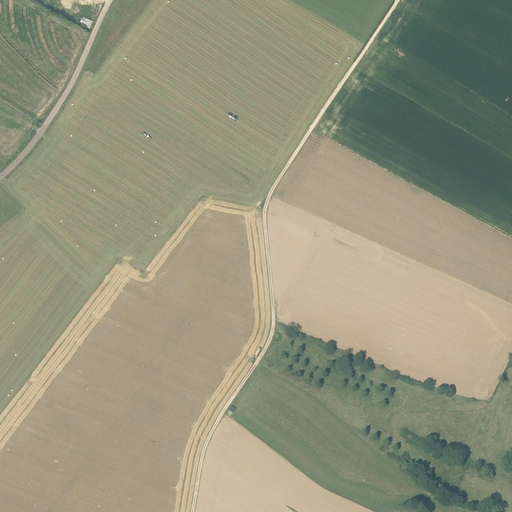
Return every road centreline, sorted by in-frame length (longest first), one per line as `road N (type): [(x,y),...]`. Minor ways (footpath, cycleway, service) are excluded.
road 1 (track): [(396,0),(266,201),(272,329),(210,431),(191,511)]
road 2 (tertiary): [(0,177),(62,98),(109,0)]
